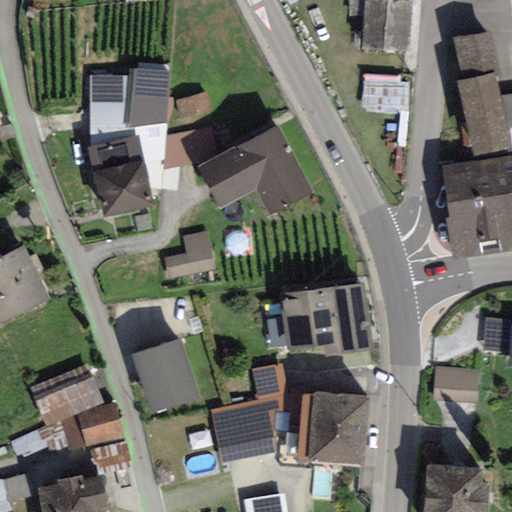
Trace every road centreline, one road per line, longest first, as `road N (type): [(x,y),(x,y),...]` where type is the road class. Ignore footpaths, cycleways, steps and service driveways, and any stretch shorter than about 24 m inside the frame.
road 1 (residential): [(6,0),(7,63),(24,138),(107,352),(153,511)]
road 2 (unclassified): [(254,0),(388,247)]
road 3 (residential): [(438,0),(420,208),(409,234),(388,247)]
road 4 (unclassified): [(398,287),(405,363),(393,511)]
